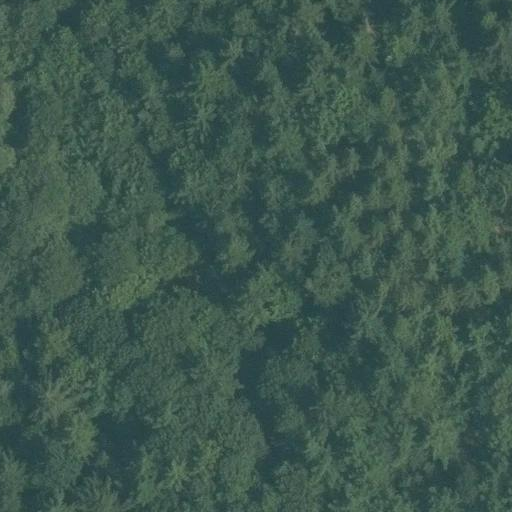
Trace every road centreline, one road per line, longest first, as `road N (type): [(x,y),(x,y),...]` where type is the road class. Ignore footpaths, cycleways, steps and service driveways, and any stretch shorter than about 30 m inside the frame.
road 1 (track): [(0,253),(180,394),(284,511)]
road 2 (track): [(242,458),(279,446),(511,424)]
